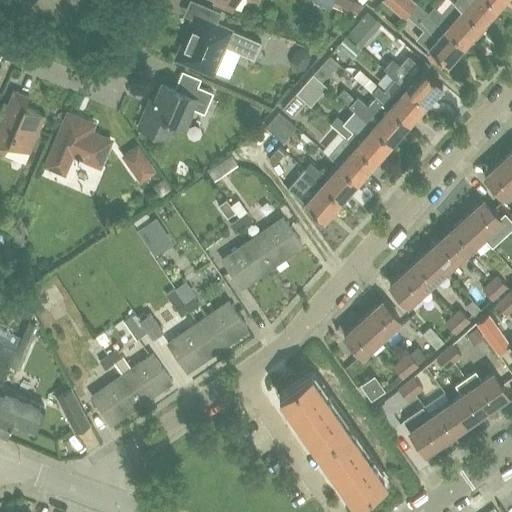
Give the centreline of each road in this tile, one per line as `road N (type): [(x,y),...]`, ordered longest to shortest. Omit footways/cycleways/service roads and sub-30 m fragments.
road 1 (residential): [(241,376),(288,342),(511,89)]
road 2 (residential): [(0,51),(104,96),(115,92),(154,0)]
road 3 (residential): [(92,494),(122,458),(241,376)]
road 4 (residential): [(322,493),(241,376)]
